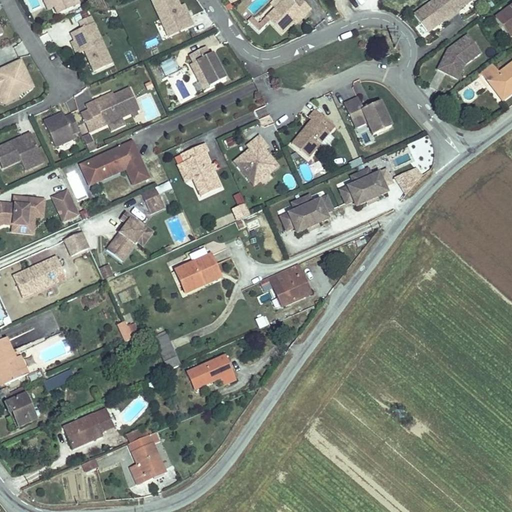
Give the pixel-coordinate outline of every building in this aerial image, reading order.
[(42,0),(47,10),(53,7),(49,0),(42,0)] [(49,0),(53,7),(56,14),(79,4),(76,0),(49,0)] [(193,26),(189,17),(185,19),(180,8),(176,0),(154,0),(152,1),(169,37),(193,26)] [(300,17),(309,9),(311,11),(317,5),(311,0),(286,0),(270,17),(285,32),(300,17)] [(442,0),(436,0),(416,15),(429,33),(448,19),(449,20),(455,16),(442,0)] [(442,0),(455,16),(460,12),(459,11),(474,0),(442,0)] [(511,4),(494,18),(505,33),(511,29),(511,4)] [(184,6),(180,8),(185,19),(189,17),(184,6)] [(302,20),(311,11),(309,9),(300,17),(302,20)] [(78,23),(81,30),(92,24),(89,18),(78,23)] [(111,64),(92,24),(81,30),(70,35),(73,42),(71,44),(77,56),(84,52),(94,72),(111,64)] [(382,59),(383,41),(368,39),(367,58),(382,59)] [(428,77),(443,85),(450,71),(455,73),(471,61),(459,43),(438,58),(441,62),(439,65),(436,63),(428,77)] [(197,53),(201,60),(212,54),(208,47),(197,53)] [(204,70),(213,87),(229,78),(215,53),(212,54),(201,60),(193,65),(198,73),(204,70)] [(174,56),(153,66),(159,81),(181,71),(174,56)] [(0,98),(5,96),(7,100),(18,94),(32,88),(20,62),(0,71),(0,98)] [(506,73),(489,86),(501,102),(511,92),(511,63),(504,70),(506,73)] [(207,90),(213,87),(204,70),(198,73),(207,90)] [(506,73),(504,70),(487,83),(489,86),(506,73)] [(447,87),(455,73),(450,71),(443,85),(447,87)] [(88,114),(96,132),(140,112),(130,91),(114,98),(97,106),(96,104),(86,108),(88,114)] [(0,102),(5,103),(17,97),(18,94),(7,100),(5,96),(0,98),(0,102)] [(114,98),(113,96),(96,104),(97,106),(114,98)] [(366,116),(369,122),(374,135),(393,127),(382,102),(365,109),(360,98),(347,104),(354,121),(366,116)] [(337,127),(318,111),(312,118),(315,120),(309,127),(310,128),(308,130),(307,129),(294,144),(310,157),(337,127)] [(96,132),(88,114),(81,117),(89,134),(96,132)] [(357,127),(369,122),(366,116),(354,121),(357,127)] [(55,149),(74,141),(72,136),(79,133),(72,117),(65,120),(63,118),(60,120),(59,117),(51,121),(44,124),(55,149)] [(40,159),(29,137),(21,140),(23,144),(13,148),(12,145),(0,150),(0,168),(1,171),(19,163),(22,168),(40,159)] [(262,138),(250,147),(252,151),(236,163),(252,183),(258,179),(261,183),(280,168),(271,158),(270,159),(266,153),(267,152),(270,149),(262,138)] [(96,152),(91,141),(84,144),(89,155),(96,152)] [(134,187),(150,180),(134,143),(88,163),(97,184),(127,171),(134,187)] [(182,155),(185,163),(190,174),(210,165),(205,154),(208,153),(204,145),(182,155)] [(24,173),(42,165),(40,159),(22,168),(24,173)] [(97,184),(88,163),(81,167),(90,187),(97,184)] [(179,166),(184,177),(190,174),(185,163),(179,166)] [(211,167),(210,165),(190,174),(193,180),(201,197),(220,188),(213,171),(211,173),(208,168),(211,167)] [(405,194),(419,182),(408,169),(394,181),(405,194)] [(370,170),(353,177),(356,185),(342,191),(348,204),(355,201),(358,207),(369,202),(367,199),(376,195),(378,198),(388,193),(386,187),(393,183),(387,170),(373,177),(370,170)] [(186,183),(193,180),(190,174),(184,177),(186,183)] [(252,183),(255,187),(261,183),(258,179),(252,183)] [(160,194),(172,189),(169,182),(157,188),(160,194)] [(165,210),(156,189),(142,195),(152,216),(165,210)] [(78,216),(67,193),(53,199),(64,223),(78,216)] [(376,195),(367,199),(369,202),(370,204),(379,200),(378,198),(376,195)] [(314,204),(310,197),(294,204),(297,211),(282,218),(288,231),(296,227),(298,233),(309,229),(308,226),(317,222),(318,224),(329,219),(327,213),(334,210),(328,197),(314,204)] [(27,209),(28,201),(14,200),(13,207),(27,209)] [(0,227),(3,227),(12,227),(33,229),(34,219),(36,202),(28,201),(27,209),(13,207),(0,206),(0,227)] [(44,203),(36,202),(34,219),(42,220),(44,203)] [(235,221),(249,215),(245,204),(231,210),(235,221)] [(114,244),(112,242),(106,250),(122,261),(147,228),(127,212),(121,219),(125,221),(127,223),(118,234),(120,236),(114,244)] [(116,233),(118,234),(127,223),(125,221),(116,233)] [(317,222),(308,226),(309,229),(310,231),(320,227),(318,224),(317,222)] [(89,248),(82,233),(64,241),(72,256),(89,248)] [(120,236),(118,234),(112,242),(114,244),(120,236)] [(201,281),(217,273),(210,256),(175,271),(185,294),(203,286),(201,281)] [(35,271),(34,268),(13,277),(23,299),(57,284),(56,280),(65,275),(58,258),(38,266),(39,269),(35,271)] [(304,282),(297,265),(258,283),(261,292),(272,288),(281,308),(307,296),(301,283),(304,282)] [(104,282),(114,277),(108,266),(99,270),(104,282)] [(203,286),(220,278),(217,273),(201,281),(203,286)] [(301,283),(307,296),(310,294),(304,282),(301,283)] [(127,342),(133,339),(127,327),(121,330),(127,342)] [(165,332),(152,337),(154,341),(166,335),(165,332)] [(160,355),(173,350),(166,335),(154,341),(160,355)] [(0,375),(5,386),(23,378),(15,361),(6,340),(0,342),(0,375)] [(164,363),(176,358),(173,350),(160,355),(164,363)] [(203,377),(207,385),(223,378),(226,385),(235,381),(225,357),(186,374),(190,383),(203,377)] [(164,363),(168,371),(180,366),(176,358),(164,363)] [(21,359),(15,361),(23,378),(29,375),(21,359)] [(71,371),(44,384),(48,392),(75,380),(71,371)] [(190,383),(194,391),(207,385),(203,377),(190,383)] [(28,395),(25,388),(6,396),(9,404),(6,406),(10,414),(12,413),(19,428),(36,420),(25,397),(28,395)] [(84,439),(86,444),(103,437),(101,434),(114,428),(106,411),(63,429),(70,445),(84,439)] [(158,443),(155,434),(149,437),(153,445),(158,443)] [(153,445),(149,437),(128,445),(138,467),(131,470),(138,485),(153,479),(152,476),(164,471),(153,445)] [(70,445),(72,450),(86,444),(84,439),(70,445)] [(92,461),(82,465),(85,472),(95,468),(92,461)] [(153,479),(165,474),(164,471),(152,476),(153,479)]
